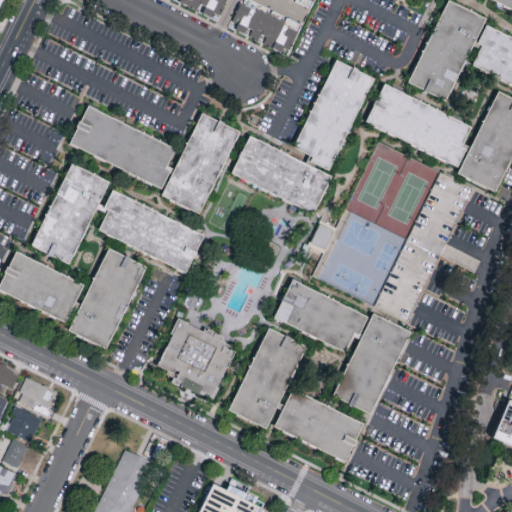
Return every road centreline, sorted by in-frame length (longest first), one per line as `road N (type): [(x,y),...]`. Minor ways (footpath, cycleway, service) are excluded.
road 1 (residential): [(0,335),(305,489)]
road 2 (residential): [(115,0),(210,49),(239,75)]
road 3 (residential): [(101,386),(39,511)]
